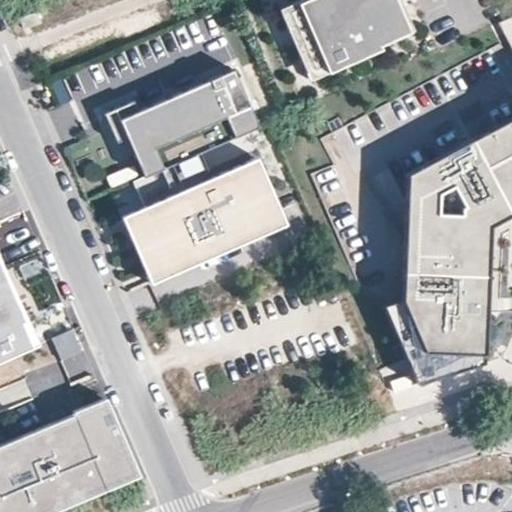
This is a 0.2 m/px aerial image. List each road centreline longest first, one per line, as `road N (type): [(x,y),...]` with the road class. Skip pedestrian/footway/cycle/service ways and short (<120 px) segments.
road 1 (residential): [(0,84),(186,511)]
road 2 (residential): [(511,425),(254,511)]
